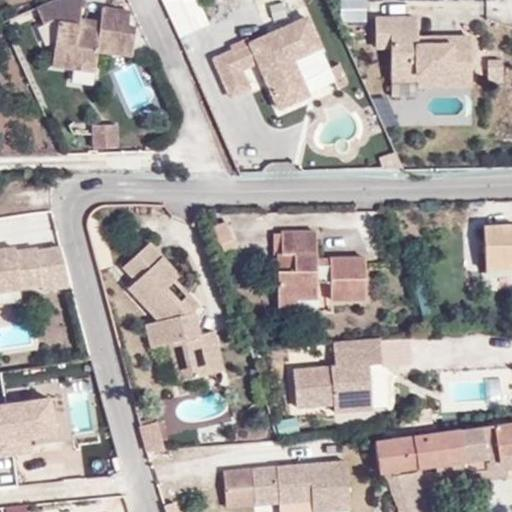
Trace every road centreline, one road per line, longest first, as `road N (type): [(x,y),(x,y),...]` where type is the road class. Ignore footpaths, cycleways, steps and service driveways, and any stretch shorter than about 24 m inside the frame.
road 1 (residential): [(216,183),(57,188),(141,511)]
road 2 (residential): [(511,186),(252,197),(216,183)]
road 3 (residential): [(216,183),(136,0)]
